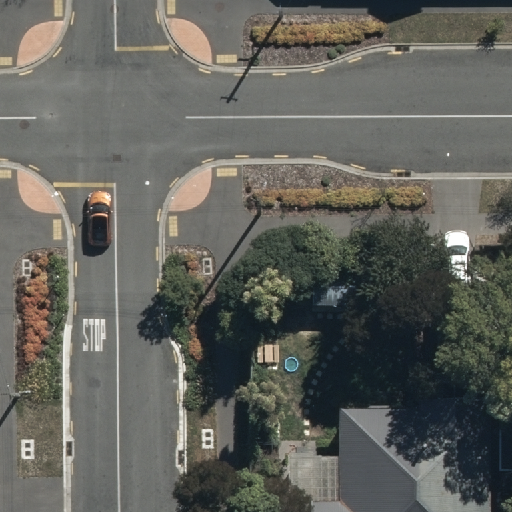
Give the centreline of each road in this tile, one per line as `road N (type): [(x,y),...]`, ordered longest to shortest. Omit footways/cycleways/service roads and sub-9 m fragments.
road 1 (residential): [(115,121),(511,118)]
road 2 (residential): [(118,511),(115,121)]
road 3 (residential): [(115,121),(115,0)]
